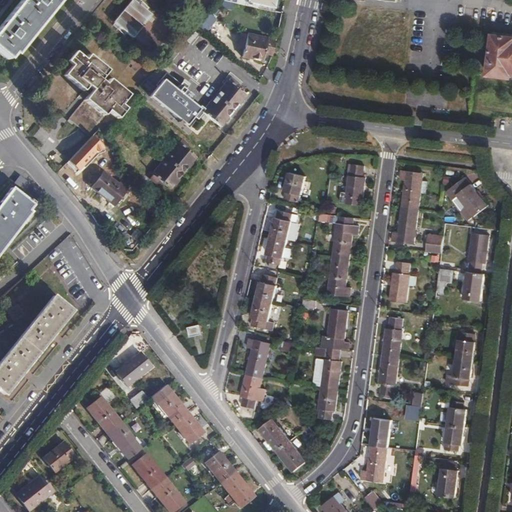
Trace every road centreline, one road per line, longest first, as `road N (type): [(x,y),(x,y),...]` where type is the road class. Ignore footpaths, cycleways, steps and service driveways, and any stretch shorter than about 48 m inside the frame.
road 1 (residential): [(289,502),(352,434),(392,128)]
road 2 (residential): [(207,395),(252,209),(257,142)]
road 3 (residential): [(511,287),(483,511)]
road 4 (tertiary): [(131,299),(257,142)]
road 5 (residential): [(14,141),(131,299)]
road 6 (residential): [(140,511),(50,399)]
road 7 (tertiary): [(207,395),(289,502)]
road 8 (tertiary): [(50,399),(131,299)]
road 9 (unknown): [(284,94),(204,52),(168,50)]
road 10 (tertiary): [(131,299),(207,395)]
